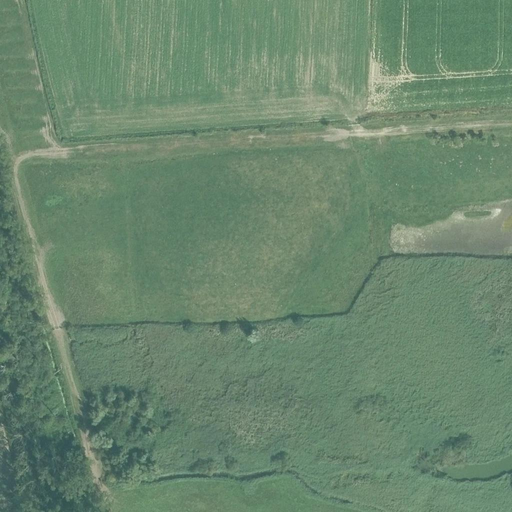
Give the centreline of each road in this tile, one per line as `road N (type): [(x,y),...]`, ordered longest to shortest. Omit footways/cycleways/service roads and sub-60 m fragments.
road 1 (track): [(363,132),(28,154),(17,161),(15,182),(97,489)]
road 2 (track): [(58,511),(0,280)]
road 3 (track): [(511,123),(367,133),(351,119)]
